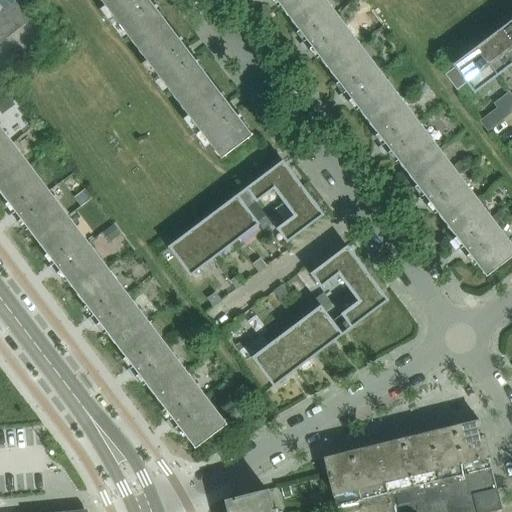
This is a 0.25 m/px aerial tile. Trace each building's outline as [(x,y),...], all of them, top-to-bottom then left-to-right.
[(28,23),(38,16),(25,0),(17,0),(13,3),(28,23)] [(95,0),(134,51),(166,26),(145,0),(95,0)] [(273,0),(287,18),(311,0),(273,0)] [(358,46),(323,0),(311,0),(287,18),(327,70),(358,46)] [(28,23),(13,3),(4,10),(19,30),(28,23)] [(19,30),(4,10),(0,13),(0,25),(9,37),(19,30)] [(511,50),(511,18),(497,30),(511,50)] [(0,44),(9,37),(0,25),(0,44)] [(134,51),(177,105),(208,81),(166,26),(134,51)] [(474,47),(496,76),(511,63),(511,50),(497,30),(474,47)] [(327,70),(366,122),(398,98),(358,46),(327,70)] [(452,64),(473,93),(474,92),(496,76),(474,47),(452,64)] [(208,81),(177,105),(219,159),(250,135),(208,81)] [(366,122),(405,173),(437,149),(398,98),(366,122)] [(497,124),(505,118),(499,110),(491,116),(497,124)] [(0,185),(27,165),(0,128),(0,185)] [(405,173),(445,225),(476,201),(437,149),(405,173)] [(240,192),(249,205),(255,201),(258,199),(273,188),(283,202),(302,188),(282,161),(240,192)] [(0,185),(0,196),(34,241),(67,217),(27,165),(0,185)] [(276,229),(285,241),(286,242),(322,215),(302,188),(283,202),(294,216),(276,229)] [(85,189),(74,198),(81,207),(92,198),(85,189)] [(257,224),(245,208),(246,208),(236,195),(213,213),(234,241),(257,224)] [(484,277),(511,255),(511,248),(476,201),(445,225),(484,277)] [(212,258),(234,241),(213,213),(190,230),(212,258)] [(256,222),(263,231),(271,224),(265,216),(256,222)] [(73,293),(106,268),(67,217),(34,241),(73,293)] [(113,226),(103,233),(110,241),(120,234),(113,226)] [(168,247),(189,276),(190,275),(212,258),(190,230),(168,247)] [(337,274),(347,288),(366,273),(346,246),(310,274),(320,287),(337,274)] [(266,267),(260,258),(252,264),(258,273),(266,267)] [(73,293),(113,345),(145,320),(106,268),(73,293)] [(358,301),(349,307),(341,314),(341,315),(335,319),(345,332),(387,300),(366,273),(347,288),(358,301)] [(244,283),(238,275),(230,281),(236,290),(244,283)] [(281,286),(273,292),(279,300),(287,294),(281,286)] [(213,307),(221,301),(215,292),(207,299),(213,307)] [(321,308),(329,301),(323,293),(314,299),(321,308)] [(259,302),(250,309),(257,317),(265,311),(259,302)] [(341,334),(340,334),(331,322),(319,306),(296,324),(318,352),(341,334)] [(113,345),(152,397),(185,372),(145,320),(113,345)] [(242,328),(236,320),(227,326),(220,331),(227,340),(242,328)] [(295,369),(318,352),(296,324),(274,341),(295,369)] [(274,341),(252,357),(251,358),(273,386),(295,369),(274,341)] [(152,397),(191,448),(224,424),(185,372),(152,397)] [(474,511),(471,495),(494,490),(477,420),(322,458),(335,511),(474,511)] [(289,487),(282,488),(284,497),(291,495),(289,487)] [(271,511),(266,490),(224,500),(226,511),(271,511)] [(474,511),(488,511),(499,509),(494,490),(471,495),(474,511)]
